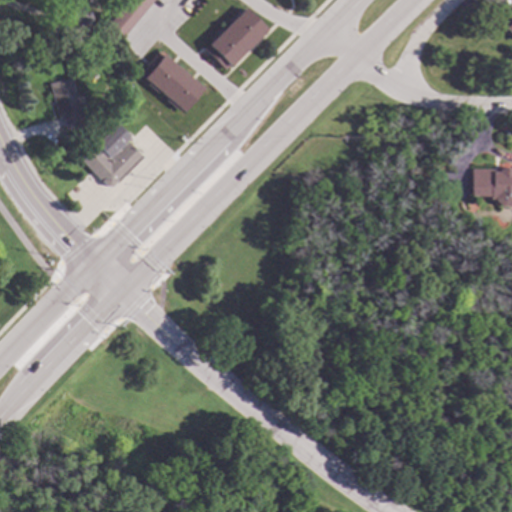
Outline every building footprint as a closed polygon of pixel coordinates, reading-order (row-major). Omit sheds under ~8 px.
[(86,0),(86,6),(93,20),(76,28),(67,10),(69,8),(69,0),(86,0)] [(151,0),(121,36),(106,23),(125,0),(151,0)] [(265,28),(224,70),(202,48),(243,7),(265,28)] [(511,39),(501,28),(502,27),(500,24),(511,11),(511,39)] [(102,31),(93,33),(92,27),(101,25),(102,31)] [(200,88),(181,111),(136,73),(156,50),(200,88)] [(83,125),(65,130),(61,116),(56,117),(47,83),(69,77),(83,125)] [(127,136),(107,157),(109,158),(125,141),(141,157),(115,182),(114,181),(109,185),(104,185),(78,160),(114,123),(127,136)] [(511,170),(511,202),(508,206),(498,206),(492,199),(487,199),(487,196),(468,196),(468,169),(491,169),(491,171),(496,171),(496,169),(503,167),(511,170)]
